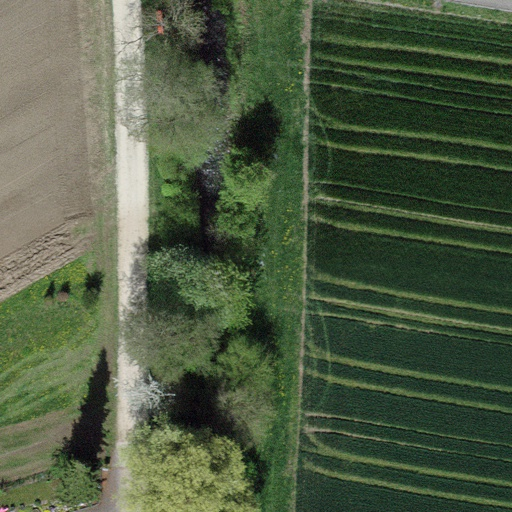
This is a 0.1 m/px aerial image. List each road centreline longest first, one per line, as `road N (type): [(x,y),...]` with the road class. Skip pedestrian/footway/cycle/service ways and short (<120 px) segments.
road 1 (residential): [(130,511),(133,167),(123,0)]
road 2 (track): [(254,0),(262,511)]
